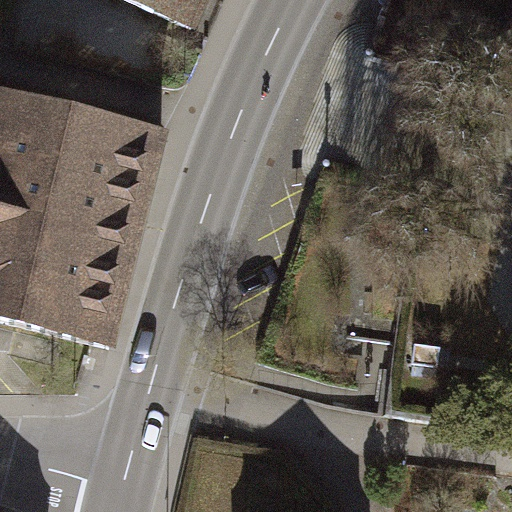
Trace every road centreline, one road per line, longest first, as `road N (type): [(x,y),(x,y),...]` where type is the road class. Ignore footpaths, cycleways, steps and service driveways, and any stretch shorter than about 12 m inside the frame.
road 1 (secondary): [(151,386),(202,217),(293,0)]
road 2 (residential): [(151,386),(333,432),(511,454)]
road 3 (tertiary): [(123,490),(0,458)]
